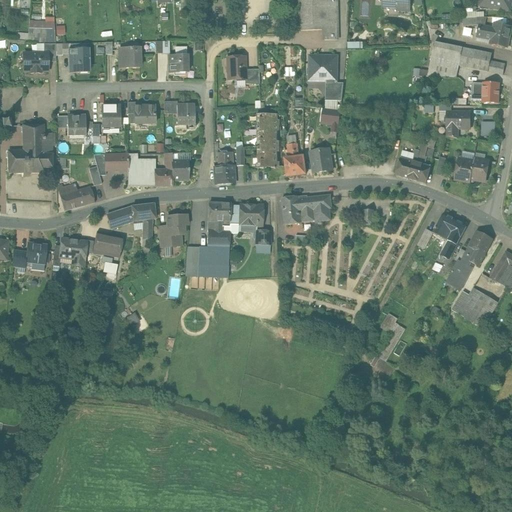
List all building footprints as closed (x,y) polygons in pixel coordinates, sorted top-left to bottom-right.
[(299,0),(300,10),(300,30),(324,30),(324,40),(338,39),(336,0),(333,0),(328,0),(299,0)] [(370,0),(361,0),(360,18),(369,19),(370,0)] [(408,0),(384,0),(384,3),(392,4),(391,6),(399,7),(399,9),(408,10),(408,0)] [(481,0),(481,5),(509,10),(510,0),(481,0)] [(463,26),(477,26),(477,18),(463,19),(463,26)] [(477,26),(480,25),(485,26),(487,18),(477,18),(477,26)] [(511,27),(494,24),(493,28),(485,26),(480,25),(477,38),(491,41),(490,44),(507,48),(511,27)] [(56,34),(65,34),(65,25),(56,26),(56,34)] [(28,35),(27,41),(48,44),(47,29),(28,29),(28,35)] [(48,44),(56,45),(55,29),(47,29),(48,44)] [(462,48),(434,43),(427,77),(457,78),(459,66),(458,66),(462,48)] [(56,45),(44,45),(44,54),(48,54),(48,63),(56,63),(56,57),(56,45)] [(139,48),(119,49),(120,69),(140,69),(139,48)] [(187,56),(187,48),(175,48),(175,56),(169,56),(170,74),(188,74),(188,56),(187,56)] [(475,51),(462,48),(458,66),(459,66),(470,68),(470,69),(488,72),(490,62),(492,54),(475,51)] [(70,50),(70,55),(70,74),(89,73),(88,50),(70,50)] [(44,54),(24,55),(24,71),(31,71),(31,73),(40,73),(40,71),(48,71),(48,63),(48,54),(44,54)] [(244,57),(228,58),(228,67),(226,69),(226,72),(228,74),(229,81),(235,81),(237,79),(245,78),(245,71),(244,57)] [(337,58),(310,57),(310,79),(318,79),(318,81),(326,81),(326,84),(336,84),(337,58)] [(505,65),(490,62),(488,72),(503,75),(505,65)] [(259,70),(245,71),(245,78),(245,85),(259,84),(259,70)] [(483,84),(465,84),(465,92),(472,92),(472,99),(482,100),(482,103),(499,104),(499,84),(483,83),(483,84)] [(336,84),(326,84),(326,101),(342,101),(344,84),(336,84)] [(177,106),(177,102),(164,102),(164,115),(177,115),(177,106)] [(194,125),(194,106),(177,106),(177,115),(177,118),(177,125),(194,125)] [(120,127),(120,107),(102,107),(102,127),(102,132),(118,132),(118,127),(120,127)] [(135,107),(135,125),(155,124),(155,107),(135,107)] [(341,111),(322,109),(320,124),(339,126),(341,111)] [(470,113),(447,113),(446,129),(448,129),(448,138),(457,139),(457,129),(470,129),(470,113)] [(276,115),(256,116),(256,123),(258,123),(258,126),(278,126),(278,123),(276,123),(276,115)] [(85,117),(68,117),(68,136),(85,136),(85,125),(85,122),(85,117)] [(11,119),(2,119),(2,129),(12,129),(11,119)] [(481,121),(481,135),(496,136),(496,121),(481,121)] [(43,126),(23,127),(24,128),(21,128),(21,132),(24,132),(24,152),(8,152),(8,153),(6,153),(6,158),(9,158),(9,173),(23,173),(23,175),(30,175),(30,173),(44,172),(44,168),(52,168),(51,134),(43,134),(43,126)] [(278,126),(258,126),(258,130),(256,130),(256,137),(276,136),(276,129),(278,129),(278,126)] [(276,136),(256,137),(257,144),(258,144),(259,147),(279,147),(279,144),(277,144),(276,136)] [(430,136),(427,146),(421,145),(419,151),(420,151),(419,155),(427,157),(432,159),(434,149),(438,137),(430,136)] [(445,137),(438,137),(434,149),(441,151),(445,137)] [(297,144),(288,145),(289,159),(285,159),(287,177),(306,175),(303,157),(299,157),(297,144)] [(279,147),(259,147),(259,151),(257,151),(257,158),(277,157),(277,150),(279,150),(279,147)] [(329,150),(310,153),(314,174),(333,171),(329,150)] [(419,151),(415,150),(412,162),(416,163),(417,161),(425,163),(427,157),(419,155),(420,151),(419,151)] [(230,153),(217,154),(218,167),(214,167),(215,185),(234,184),(233,166),(231,166),(230,153)] [(155,170),(154,170),(154,186),(154,187),(172,187),(173,186),(172,181),(172,162),(172,154),(164,155),(164,166),(166,166),(166,170),(155,170)] [(128,155),(112,155),(112,171),(128,171),(128,155)] [(142,155),(128,155),(128,171),(128,186),(154,186),(154,170),(155,170),(155,161),(142,161),(142,155)] [(104,156),(94,156),(97,167),(99,176),(105,176),(105,172),(104,156)] [(440,156),(436,174),(442,176),(446,158),(440,156)] [(277,157),(257,158),(257,165),(259,165),(259,169),(269,169),(279,168),(279,165),(277,165),(277,157)] [(412,162),(400,159),(396,176),(426,184),(431,167),(416,163),(412,162)] [(473,162),(459,159),(455,180),(470,183),(471,180),(470,180),(474,162),(473,162)] [(489,162),(474,159),(473,162),(474,162),(470,180),(471,180),(485,183),(489,162)] [(188,162),(172,162),(172,181),(188,181),(188,162)] [(97,167),(89,170),(94,187),(102,185),(99,176),(97,167)] [(279,168),(269,169),(269,178),(279,177),(279,168)] [(75,185),(63,188),(58,189),(65,212),(94,204),(90,188),(77,192),(75,185)] [(307,197),(299,198),(299,197),(282,199),(285,226),(302,224),(302,223),(315,222),(315,223),(331,221),(330,210),(332,209),(330,196),(307,198),(307,197)] [(230,205),(209,204),(208,231),(223,231),(223,227),(230,227),(230,208),(230,205)] [(135,207),(131,207),(118,212),(123,226),(133,223),(142,222),(152,220),(156,220),(154,205),(135,207)] [(263,207),(239,206),(239,208),(240,208),(239,223),(239,225),(239,233),(253,233),(253,239),(255,239),(256,231),(256,226),(260,226),(260,227),(262,227),(263,207)] [(239,208),(230,208),(230,232),(230,234),(239,234),(239,233),(239,225),(239,223),(240,208),(239,208)] [(118,212),(106,215),(111,230),(123,226),(118,212)] [(458,222),(443,214),(433,234),(448,241),(458,222)] [(373,215),(364,215),(364,221),(365,224),(367,226),(370,226),(372,224),(373,222),(373,215)] [(187,217),(167,218),(168,229),(160,230),(161,248),(181,246),(180,236),(185,235),(184,226),(187,226),(187,217)] [(152,220),(143,222),(142,240),(151,241),(152,220)] [(458,222),(448,241),(445,246),(451,249),(457,238),(460,240),(467,227),(458,222)] [(223,231),(208,231),(207,248),(199,248),(198,267),(228,267),(230,234),(230,232),(223,231)] [(270,232),(256,231),(255,239),(255,245),(270,246),(270,232)] [(460,262),(458,261),(447,281),(455,285),(454,287),(461,291),(472,269),(469,267),(471,262),(480,266),(493,240),(477,231),(466,252),(460,262)] [(425,232),(417,246),(424,249),(431,236),(425,232)] [(123,238),(97,233),(92,253),(119,259),(123,238)] [(83,268),(86,243),(62,240),(60,253),(59,259),(60,259),(73,260),(72,266),(83,268)] [(8,242),(0,241),(0,259),(6,261),(8,242)] [(47,247),(28,244),(26,254),(25,263),(26,263),(45,265),(47,247)] [(445,246),(437,260),(443,264),(451,249),(445,246)] [(199,248),(187,248),(186,262),(186,266),(198,267),(199,248)] [(461,250),(455,260),(458,261),(460,262),(466,252),(461,250)] [(26,254),(14,252),(12,267),(25,268),(26,263),(25,263),(26,254)] [(511,255),(506,252),(501,261),(507,265),(511,256),(511,255)] [(501,261),(490,279),(499,284),(509,266),(507,265),(501,261)] [(186,266),(185,277),(228,279),(228,267),(198,267),(186,266)] [(511,267),(509,266),(499,284),(511,291),(511,289),(511,267)] [(469,295),(469,296),(458,314),(465,318),(479,294),(473,290),(469,295)] [(463,292),(452,311),(458,314),(469,296),(469,295),(463,292)] [(499,304),(480,293),(479,294),(465,318),(464,319),(483,330),(499,304)] [(135,313),(127,318),(131,325),(139,320),(135,313)] [(398,320),(389,315),(381,330),(392,336),(398,326),(396,324),(398,320)] [(132,326),(137,330),(143,324),(138,320),(132,326)] [(407,329),(400,325),(380,359),(386,363),(407,329)]
